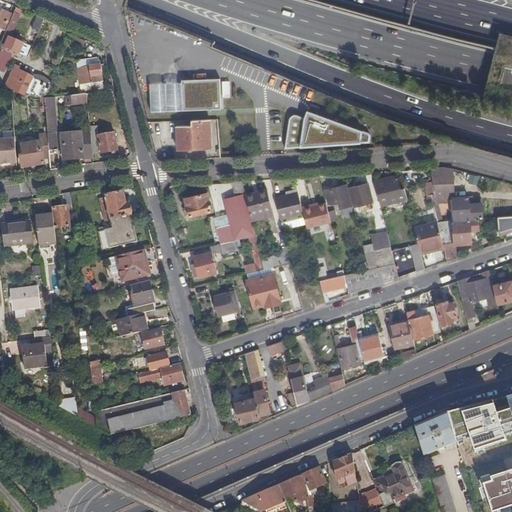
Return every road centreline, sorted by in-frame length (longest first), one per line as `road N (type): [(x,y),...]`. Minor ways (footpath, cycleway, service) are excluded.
road 1 (primary): [(511,326),(95,511)]
road 2 (primary): [(149,511),(511,349)]
road 3 (motorway): [(142,0),(340,82),(511,139)]
road 4 (residential): [(511,170),(443,153),(147,173)]
road 5 (residential): [(200,511),(405,417),(511,383)]
road 6 (residential): [(192,357),(511,249)]
road 7 (motorway): [(229,0),(511,79)]
road 8 (residential): [(192,357),(207,418),(197,442),(88,491),(75,511)]
road 9 (residential): [(147,173),(192,357)]
road 10 (residential): [(109,27),(147,173)]
road 11 (residential): [(0,192),(147,173)]
